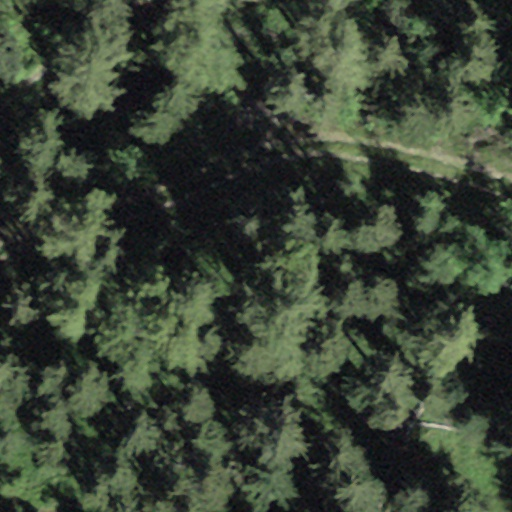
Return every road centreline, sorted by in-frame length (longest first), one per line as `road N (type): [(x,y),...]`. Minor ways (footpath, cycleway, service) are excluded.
road 1 (track): [(0,256),(288,145),(381,142),(511,185)]
road 2 (track): [(196,0),(125,10),(0,114)]
